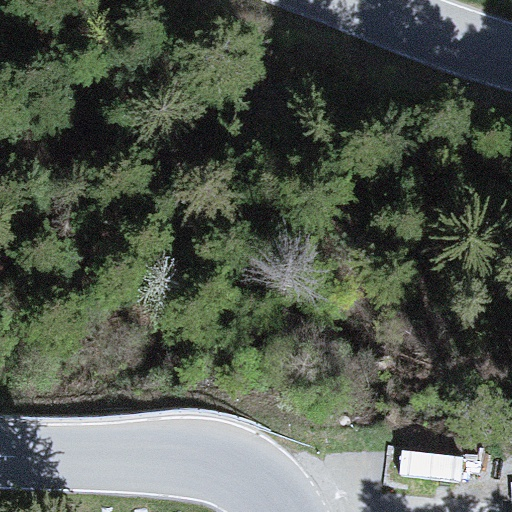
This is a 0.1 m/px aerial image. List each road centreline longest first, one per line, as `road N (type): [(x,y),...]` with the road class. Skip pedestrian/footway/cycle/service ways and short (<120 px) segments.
road 1 (tertiary): [(284,511),(265,487),(189,455),(0,453)]
road 2 (tertiary): [(350,0),(511,56)]
